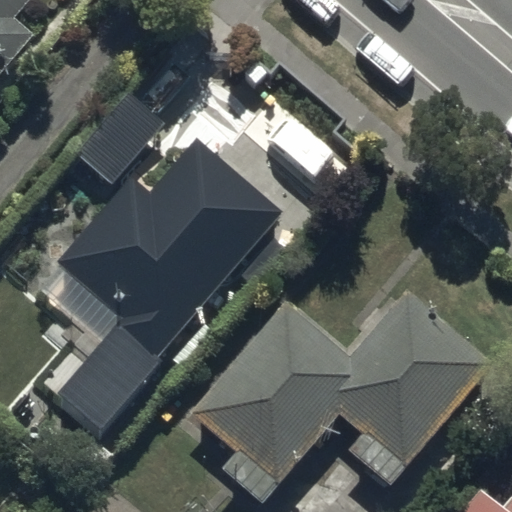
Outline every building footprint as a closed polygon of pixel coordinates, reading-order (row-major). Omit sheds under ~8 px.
[(0,0),(0,71),(31,35),(13,20),(29,0),(0,0)] [(149,196),(130,180),(58,267),(112,312),(99,328),(109,337),(58,399),(103,437),(164,364),(159,360),(281,213),(195,141),(149,196)] [(0,313),(26,282),(0,260),(0,313)] [(349,356),(283,302),(191,415),(233,450),(216,471),(262,509),(338,417),(357,433),(340,453),(385,490),(487,365),(400,294),(349,356)] [(136,511),(112,490),(93,511),(136,511)] [(511,511),(511,499),(501,511),(497,511),(475,492),(458,511),(511,511)]
